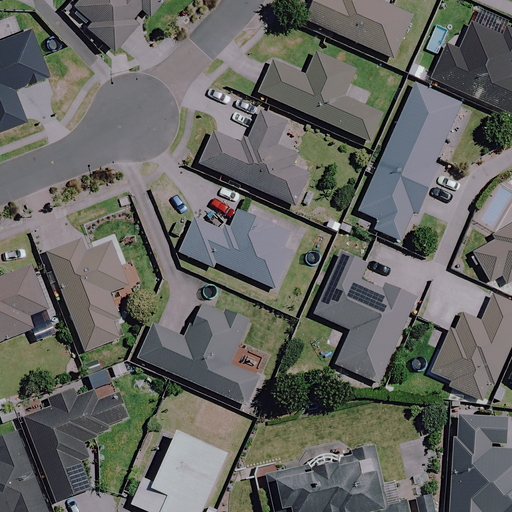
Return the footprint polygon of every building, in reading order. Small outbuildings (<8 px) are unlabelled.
[(84,0),(77,9),(94,23),(89,29),(116,52),(138,27),(131,21),(142,9),(152,18),(167,0),(84,0)] [(318,0),(309,23),(396,62),(415,19),(373,0),(318,0)] [(504,39),(474,26),(462,54),(449,48),(433,82),(511,117),(511,30),(509,29),(504,39)] [(0,43),(0,134),(28,124),(16,92),(51,79),(33,31),(0,43)] [(357,73),(320,56),(309,78),(276,63),(262,95),(370,144),(383,115),(365,107),(371,94),(351,85),(357,73)] [(418,87),(383,167),(372,163),(367,174),(378,178),(362,213),(379,221),(375,230),(403,243),(417,212),(421,214),(441,167),(437,165),(463,107),(418,87)] [(288,124),(262,113),(246,148),(216,135),(202,166),(295,207),(309,176),(292,169),(298,157),(278,148),(288,124)] [(291,235),(240,213),(230,236),(197,222),(182,255),(216,270),(218,265),(278,292),(294,255),(284,251),(291,235)] [(506,278),(511,288),(511,287),(511,229),(473,253),(493,286),(506,278)] [(92,253),(87,241),(50,255),(88,353),(128,338),(111,295),(130,288),(114,245),(92,253)] [(369,265),(344,254),(317,317),(354,333),(339,367),(380,385),(417,300),(386,286),(383,293),(361,283),(369,265)] [(0,344),(55,325),(35,270),(3,282),(0,273),(0,344)] [(511,347),(511,303),(496,297),(483,325),(462,315),(434,375),(452,383),(450,388),(485,404),(511,347)] [(249,325),(203,305),(187,341),(153,326),(138,360),(247,409),(260,380),(230,367),(249,325)] [(80,401),(77,393),(51,403),(54,411),(27,421),(60,505),(94,492),(83,465),(93,461),(84,441),(130,423),(120,397),(101,405),(96,395),(80,401)] [(450,511),(511,511),(511,452),(507,452),(509,422),(460,418),(459,443),(455,443),(450,511)] [(204,511),(229,456),(180,434),(158,486),(145,480),(133,507),(143,511),(204,511)] [(49,511),(24,436),(0,444),(0,511),(49,511)] [(309,468),(266,478),(274,511),(413,511),(411,503),(400,506),(395,488),(381,491),(371,450),(342,458),(344,467),(310,475),(309,468)] [(435,511),(433,497),(419,499),(420,511),(435,511)]
